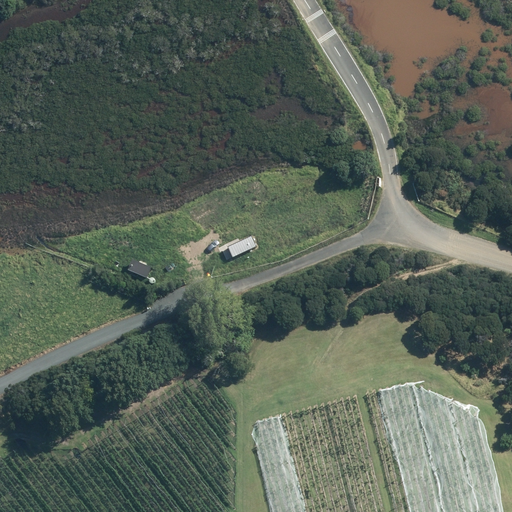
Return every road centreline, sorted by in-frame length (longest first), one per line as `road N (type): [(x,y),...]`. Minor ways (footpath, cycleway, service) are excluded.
road 1 (tertiary): [(303,0),(377,121),(398,222)]
road 2 (unclassified): [(398,222),(511,262)]
